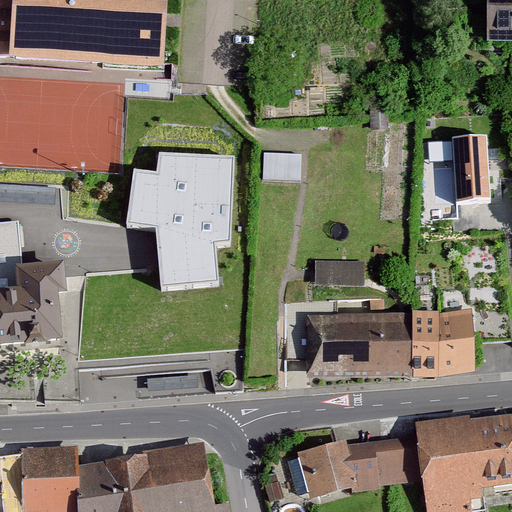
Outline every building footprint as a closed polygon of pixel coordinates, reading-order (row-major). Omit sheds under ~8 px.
[(166,0),(0,0),(0,54),(164,63),(166,0)] [(511,0),(486,0),(487,40),(511,40),(511,0)] [(487,138),(452,140),(456,205),(491,203),(487,138)] [(265,182),(303,183),(304,154),(266,153),(265,182)] [(235,162),(159,158),(157,177),(134,175),(127,229),(156,234),(161,292),(219,287),(216,248),(231,247),(235,162)] [(0,347),(63,341),(59,296),(67,295),(64,263),(22,267),(18,225),(0,226),(0,347)] [(316,289),(366,291),(367,262),(317,260),(316,289)] [(471,309),(438,314),(438,377),(475,371),(471,309)] [(438,314),(438,312),(413,312),(413,377),(438,377),(438,314)] [(409,318),(308,318),(308,375),(409,374),(409,318)] [(198,375),(147,379),(148,391),(198,387),(198,375)] [(511,415),(417,427),(427,511),(468,511),(467,497),(478,495),(477,482),(511,477),(511,415)] [(230,511),(222,452),(81,469),(86,511),(230,511)] [(83,511),(78,456),(29,457),(32,511),(83,511)] [(30,511),(26,458),(0,460),(0,511),(30,511)]
